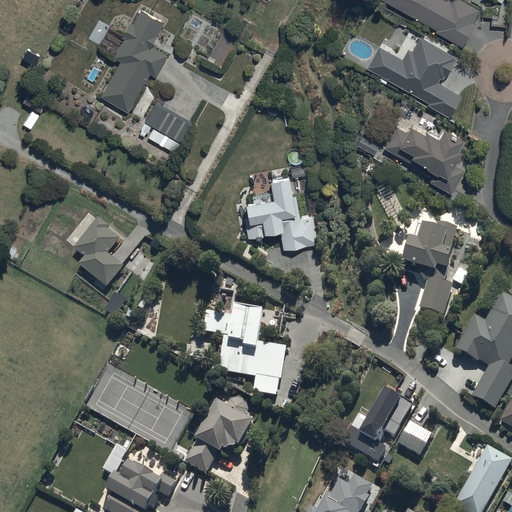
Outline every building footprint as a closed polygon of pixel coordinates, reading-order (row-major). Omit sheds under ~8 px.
[(391,0),(440,26),(438,28),(462,41),(474,20),(472,19),(479,6),(467,0),(391,0)] [(160,17),(141,6),(116,52),(123,55),(103,92),(127,105),(147,69),(153,72),(165,49),(148,40),(160,17)] [(225,26),(206,59),(221,68),(239,34),(244,36),(251,22),(244,18),(236,32),(225,26)] [(401,58),(378,46),(367,66),(430,100),(429,103),(449,114),(460,95),(437,83),(453,55),(420,37),(412,52),(406,49),(401,58)] [(188,117),(157,100),(147,118),(178,135),(188,117)] [(433,180),(453,191),(458,181),(464,170),(452,164),(461,148),(458,146),(464,135),(445,124),(439,135),(427,128),(425,131),(410,123),(405,133),(396,128),(386,147),(413,161),(417,154),(431,161),(429,165),(438,170),(433,180)] [(180,142),(153,127),(148,136),(175,151),(180,142)] [(362,134),(356,146),(366,152),(367,149),(374,153),(379,143),(362,134)] [(398,155),(384,147),(379,156),(394,163),(398,155)] [(285,246),(314,241),(310,216),(296,219),(293,196),(289,197),(285,175),(273,177),(276,195),(248,200),(250,217),(262,215),(264,227),(281,224),(285,246)] [(117,240),(95,224),(77,249),(87,257),(81,266),(107,285),(123,264),(107,253),(117,240)] [(457,230),(440,225),(439,229),(423,225),(418,242),(410,239),(403,262),(436,272),(437,268),(446,270),(451,252),(456,235),(457,230)] [(182,250),(172,246),(168,256),(179,260),(182,250)] [(459,269),(453,280),(462,285),(468,274),(459,269)] [(452,286),(431,280),(424,307),(445,313),(452,286)] [(511,296),(504,292),(487,323),(477,318),(461,347),(493,365),(475,396),(494,407),(511,377),(503,373),(511,357),(511,296)] [(262,309),(237,304),(235,317),(210,312),(207,330),(228,334),(222,371),(258,377),(255,393),(277,397),(285,349),(256,344),(260,320),(262,309)] [(413,403),(383,386),(358,430),(350,426),(341,442),(378,462),(387,447),(379,442),(385,432),(394,437),(413,403)] [(189,461),(207,471),(219,450),(221,452),(223,448),(237,443),(250,421),(243,417),(247,411),(245,402),(240,399),(231,402),(227,408),(218,403),(198,438),(201,440),(189,461)] [(432,433),(409,421),(397,443),(419,455),(432,433)] [(479,511),(511,459),(489,446),(455,504),(468,511),(479,511)] [(148,511),(158,494),(166,498),(174,484),(165,478),(163,482),(131,464),(122,479),(115,475),(106,491),(113,494),(105,509),(110,511),(148,511)] [(357,511),(366,497),(362,495),(367,485),(352,476),(347,487),(340,483),(331,499),(324,494),(315,510),(311,508),(309,511),(357,511)] [(511,495),(508,493),(503,502),(511,507),(511,495)]
